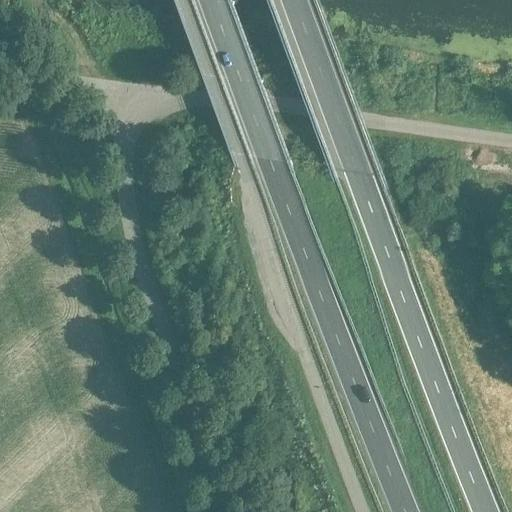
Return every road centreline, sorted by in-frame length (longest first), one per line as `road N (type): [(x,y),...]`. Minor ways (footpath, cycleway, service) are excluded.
road 1 (trunk): [(209,0),(403,511)]
road 2 (trunk): [(484,511),(293,0)]
road 3 (unclassified): [(372,511),(182,0)]
road 4 (unclassified): [(227,511),(133,256),(123,164),(127,90)]
road 5 (unclassified): [(127,90),(511,140)]
